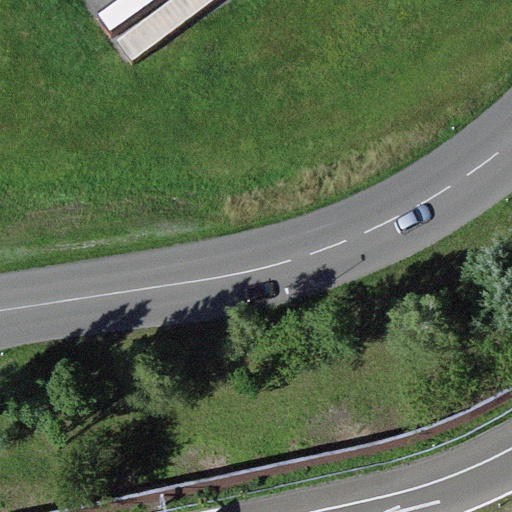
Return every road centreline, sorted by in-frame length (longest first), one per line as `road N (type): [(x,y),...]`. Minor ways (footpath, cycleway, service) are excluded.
road 1 (tertiary): [(0,312),(270,269),(425,205),(511,141)]
road 2 (motorway): [(511,469),(397,511)]
